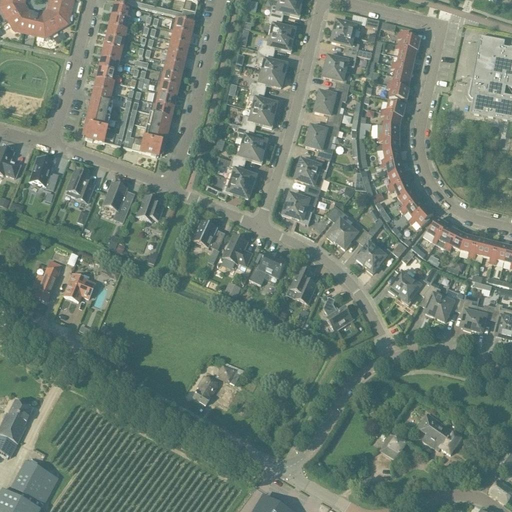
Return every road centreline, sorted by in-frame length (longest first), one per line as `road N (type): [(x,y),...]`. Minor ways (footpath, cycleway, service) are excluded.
road 1 (residential): [(511,229),(457,211),(424,171),(419,130),(436,26),(338,0)]
road 2 (tertiary): [(291,466),(265,461),(0,307)]
road 3 (residential): [(259,226),(322,0)]
road 4 (residential): [(169,189),(221,0)]
road 5 (residential): [(388,360),(349,283),(259,226)]
road 6 (residential): [(51,145),(91,0)]
road 7 (tertiary): [(291,466),(353,384),(388,360)]
road 8 (residential): [(169,189),(51,145)]
road 9 (tertiary): [(388,360),(429,354),(511,374)]
